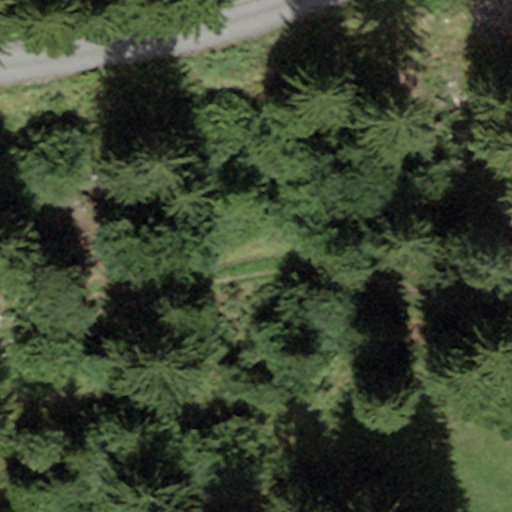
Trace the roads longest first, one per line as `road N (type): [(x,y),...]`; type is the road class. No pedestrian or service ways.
road 1 (track): [(0,343),(338,264),(511,288)]
road 2 (track): [(0,70),(207,35),(290,0)]
